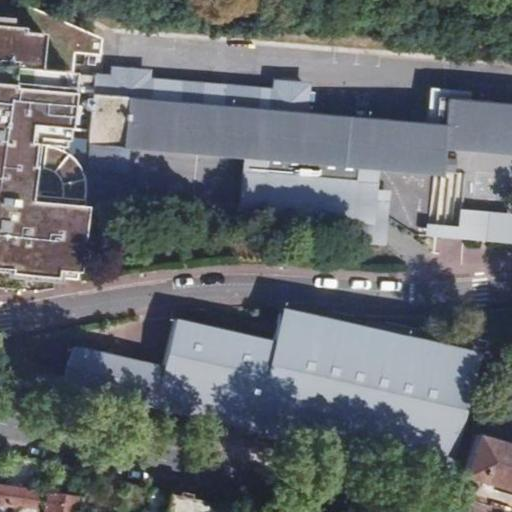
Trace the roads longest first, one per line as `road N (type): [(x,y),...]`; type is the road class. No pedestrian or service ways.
road 1 (residential): [(0,309),(209,292),(397,303),(511,292)]
road 2 (tertiary): [(410,511),(0,416)]
